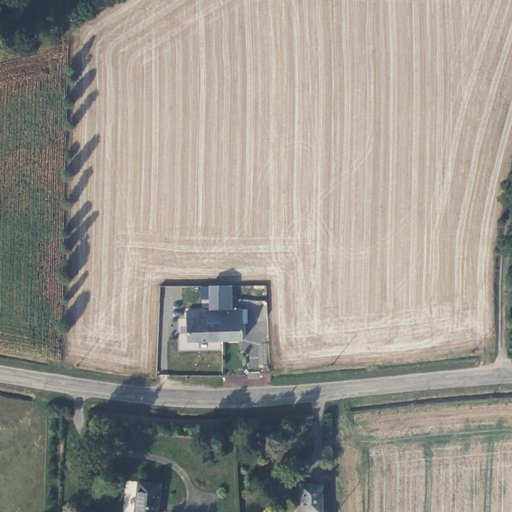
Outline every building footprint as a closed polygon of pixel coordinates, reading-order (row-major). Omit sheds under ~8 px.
[(230,312),(229,287),(212,287),(213,312),(230,312)] [(188,342),(220,342),(242,342),(242,312),(230,312),(213,312),(209,312),(188,312),(188,342)] [(226,377),(226,385),(243,386),(244,377),(226,377)] [(138,484),(135,511),(157,511),(159,486),(138,484)] [(300,491),(301,511),(320,511),(320,490),(300,491)]
